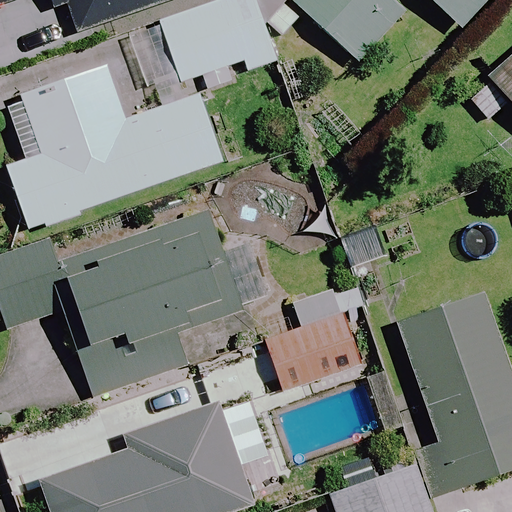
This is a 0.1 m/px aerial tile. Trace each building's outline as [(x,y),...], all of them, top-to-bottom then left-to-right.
[(0,0),(0,9),(26,0),(51,0),(66,42),(186,0),(0,0)] [(218,0),(157,21),(181,92),(243,70),(246,80),(282,67),(258,0),(218,0)] [(405,15),(388,0),(295,0),(292,4),(359,65),(405,15)] [(491,0),(426,0),(461,32),(491,0)] [(511,60),(489,80),(511,106),(511,60)] [(125,126),(106,72),(5,108),(26,165),(7,171),(33,241),(225,171),(198,99),(125,126)] [(250,316),(268,309),(248,252),(230,258),(214,209),(60,262),(53,241),(0,259),(0,312),(10,340),(79,317),(92,353),(125,342),(130,357),(250,316)] [(387,261),(378,229),(342,240),(351,272),(387,261)] [(268,309),(250,316),(279,401),(365,371),(348,322),(366,316),(356,287),(338,293),(336,286),(268,309)] [(511,472),(511,368),(490,300),(395,331),(431,447),(446,494),(511,472)] [(245,511),(255,509),(220,407),(127,439),(132,451),(39,483),(48,511),(245,511)] [(428,511),(414,470),(331,498),(335,511),(428,511)]
